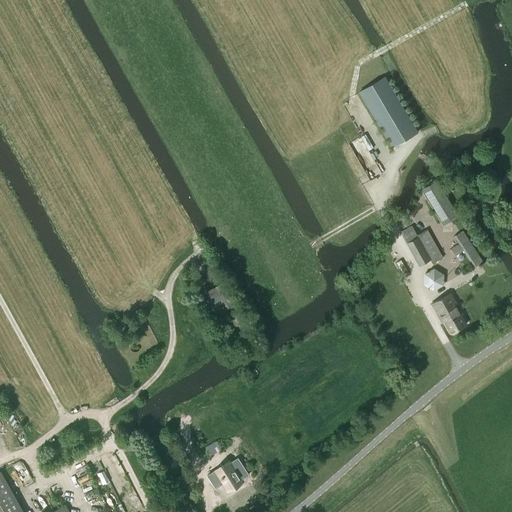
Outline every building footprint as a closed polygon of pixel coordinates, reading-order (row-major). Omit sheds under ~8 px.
[(385,76),(360,92),(392,147),(418,132),(385,76)] [(443,224),(458,215),(437,180),(422,190),(443,224)] [(420,265),(431,259),(433,263),(443,257),(427,229),(417,235),(412,226),(401,232),(414,255),(420,265)] [(456,254),(463,249),(475,267),(483,262),(463,230),(455,236),(460,243),(452,248),(456,254)] [(424,284),(434,290),(444,285),(444,274),(435,268),(424,273),(424,284)] [(219,295),(223,306),(231,303),(223,284),(206,290),(209,299),(219,295)] [(450,293),(431,304),(442,322),(443,321),(450,333),(466,324),(460,315),(462,314),(450,293)] [(217,319),(229,326),(233,318),(221,312),(217,319)] [(242,481),(238,475),(243,473),(243,471),(239,465),(238,465),(234,468),(229,461),(212,472),(217,479),(219,477),(228,490),(242,481)] [(1,470),(0,470),(0,511),(23,511),(24,511),(1,470)]
